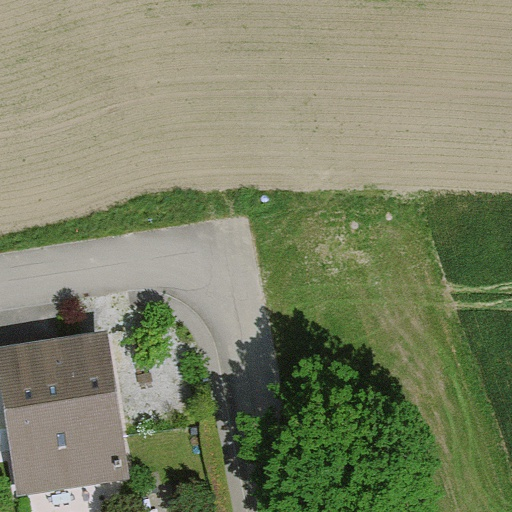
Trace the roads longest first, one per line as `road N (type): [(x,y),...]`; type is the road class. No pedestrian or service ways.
road 1 (residential): [(264,511),(211,259)]
road 2 (residential): [(0,291),(211,259)]
